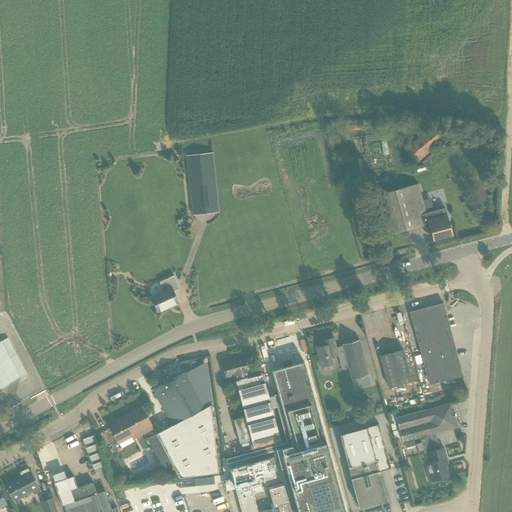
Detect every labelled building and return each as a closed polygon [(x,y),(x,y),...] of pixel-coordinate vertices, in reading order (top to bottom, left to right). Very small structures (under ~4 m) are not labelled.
[(436,123),(404,149),(416,163),(448,137),(436,123)] [(185,155),(191,216),(219,213),(213,152),(185,155)] [(418,184),(368,197),(378,236),(428,224),(433,240),(452,235),(444,208),(433,211),(425,213),(422,200),(418,184)] [(430,198),(422,200),(425,213),(433,211),(430,198)] [(173,228),(181,224),(177,215),(168,219),(173,228)] [(171,307),(178,304),(172,292),(179,289),(173,276),(159,282),(163,291),(151,297),(158,312),(171,306),(171,307)] [(409,312),(429,385),(462,376),(443,303),(409,312)] [(0,387),(26,374),(7,338),(0,341),(0,387)] [(341,354),(339,347),(336,348),(333,338),(323,340),(324,345),(315,348),(321,367),(335,363),(334,357),(339,356),(338,355),(341,354)] [(342,346),(339,347),(341,354),(345,368),(348,368),(353,385),(369,381),(368,375),(359,340),(342,345),(342,346)] [(379,357),(382,366),(388,388),(411,381),(406,360),(403,350),(379,357)] [(229,361),(221,364),(224,375),(230,373),(231,376),(233,375),(234,380),(250,376),(245,357),(229,362),(229,361)] [(155,433),(179,475),(218,471),(207,361),(152,390),(172,424),(155,433)] [(265,414),(255,377),(235,383),(245,417),(233,420),(239,443),(250,441),(251,440),(270,436),(265,414)] [(369,413),(374,407),(367,400),(362,406),(369,413)] [(396,417),(400,432),(403,442),(457,427),(454,418),(455,418),(454,412),(453,412),(450,403),(441,406),(396,417)] [(110,428),(118,444),(131,438),(132,440),(153,429),(142,408),(119,420),(120,423),(110,428)] [(391,469),(378,424),(339,435),(351,478),(350,479),(358,508),(377,503),(376,498),(385,495),(379,471),(389,468),(390,470),(391,469)] [(395,440),(394,440),(399,460),(406,458),(405,456),(404,457),(404,455),(405,455),(404,453),(403,453),(403,452),(404,452),(404,450),(403,450),(402,449),(401,450),(397,433),(393,434),(395,440)] [(406,449),(415,446),(417,452),(423,450),(420,438),(404,442),(406,449)] [(425,464),(427,472),(430,481),(448,476),(444,459),(446,458),(443,448),(427,452),(430,462),(425,464)] [(244,465),(229,469),(234,489),(240,511),(290,511),(291,511),(283,484),(268,488),(273,506),(274,508),(260,511),(257,511),(252,494),(262,491),(259,481),(275,476),(274,472),(276,471),(273,457),(244,465)] [(4,485),(9,494),(13,502),(33,492),(34,494),(41,491),(30,471),(29,471),(27,468),(19,473),(21,476),(4,485)] [(73,476),(53,483),(61,506),(63,505),(65,511),(111,511),(105,491),(96,494),(93,482),(77,488),(73,476)] [(225,511),(220,492),(214,493),(209,477),(180,486),(185,502),(187,502),(190,511),(225,511)] [(179,511),(172,488),(123,502),(125,511),(179,511)] [(41,502),(44,511),(55,511),(51,498),(41,502)]
